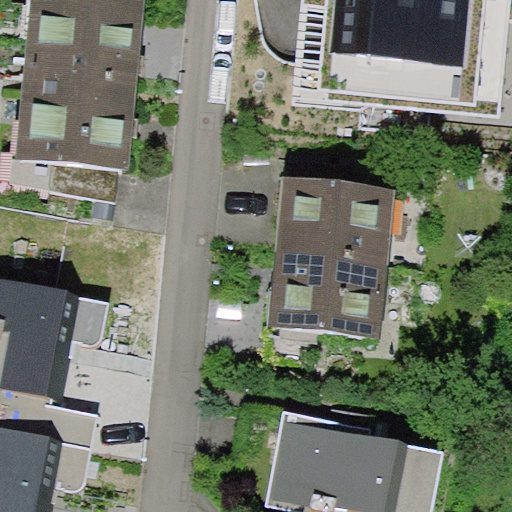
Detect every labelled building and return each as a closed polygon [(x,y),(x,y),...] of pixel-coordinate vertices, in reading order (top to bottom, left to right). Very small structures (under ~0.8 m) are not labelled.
[(38,0),(22,159),(122,170),(126,133),(135,52),(139,0),(38,0)] [(301,0),(292,104),(360,111),(360,103),(499,116),(509,0),(301,0)] [(267,326),(380,337),(396,187),(283,176),(267,326)] [(62,301),(0,287),(0,323),(6,325),(0,351),(0,511),(48,511),(55,482),(84,489),(99,420),(39,408),(49,363),(62,301)] [(421,511),(432,450),(271,423),(255,511),(421,511)]
